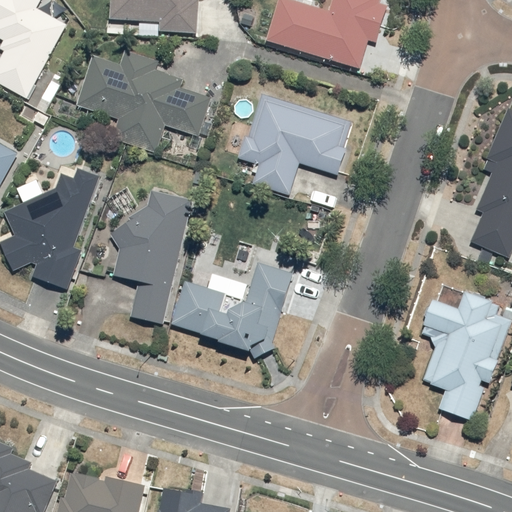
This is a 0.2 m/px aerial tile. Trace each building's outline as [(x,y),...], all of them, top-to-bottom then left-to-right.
[(7,55),(0,68),(0,82),(31,100),(72,24),(42,7),(46,0),(0,0),(0,22),(2,24),(0,28),(0,39),(8,44),(3,53),(7,55)] [(117,0),(116,20),(143,22),(142,36),(164,38),(165,34),(201,37),(204,0),(117,0)] [(292,0),(282,0),(271,40),(365,68),(374,39),(382,41),(394,1),(389,0),(339,0),(335,13),(292,0)] [(97,58),(82,108),(125,121),(118,143),(162,156),(170,128),(202,137),(214,100),(184,91),(187,81),(160,72),(163,61),(131,52),(127,67),(97,58)] [(266,94),(244,159),(264,166),(258,185),(294,197),(305,165),(342,177),(351,149),(347,147),(355,124),(266,94)] [(510,257),(511,252),(511,119),(489,170),(498,174),(481,212),(488,215),(476,242),(510,257)] [(0,213),(4,207),(0,204),(0,195),(23,156),(0,141),(0,213)] [(53,197),(10,216),(21,239),(7,246),(20,273),(73,292),(88,252),(80,249),(102,188),(91,177),(68,179),(53,197)] [(135,320),(167,327),(195,204),(159,196),(139,223),(118,237),(126,249),(120,277),(144,282),(135,320)] [(178,325),(213,336),(212,340),(231,345),(230,347),(273,361),(299,278),(261,266),(254,286),(216,274),(211,292),(190,286),(178,325)] [(441,350),(430,380),(451,388),(443,411),(477,423),(491,384),(496,385),(504,361),(500,360),(511,325),(511,319),(499,315),(502,305),(470,294),(463,313),(439,304),(429,333),(441,350)] [(0,511),(49,511),(62,486),(32,473),(35,467),(17,459),(21,452),(0,442),(0,511)] [(144,511),(151,489),(110,478),(109,483),(78,475),(71,500),(67,498),(63,511),(144,511)] [(170,492),(165,511),(229,511),(207,507),(208,501),(170,492)]
